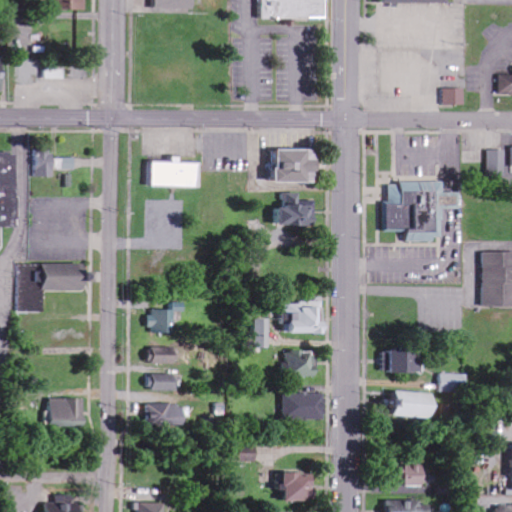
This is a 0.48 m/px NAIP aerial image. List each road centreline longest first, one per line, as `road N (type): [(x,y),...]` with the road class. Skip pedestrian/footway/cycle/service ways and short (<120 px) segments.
road 1 (residential): [(344,511),(349,120)]
road 2 (primary): [(0,118),(349,120)]
road 3 (residential): [(110,117),(106,438)]
road 4 (tertiary): [(349,120),(511,121)]
road 5 (primary): [(349,120),(351,0)]
